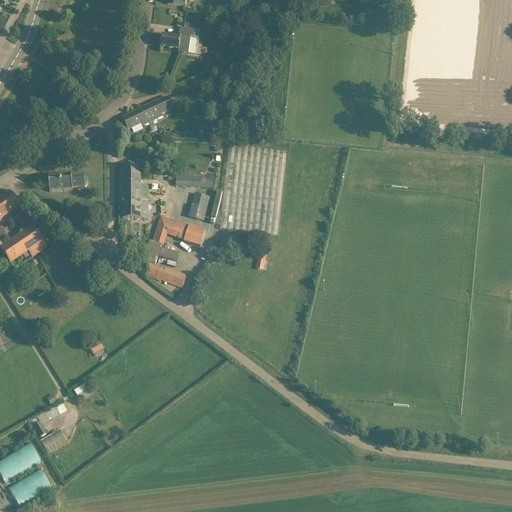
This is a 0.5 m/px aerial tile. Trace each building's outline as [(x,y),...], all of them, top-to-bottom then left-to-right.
[(161,48),(177,50),(177,53),(188,55),(191,38),(195,38),(196,30),(180,28),(179,36),(181,36),(180,39),(163,37),(161,48)] [(174,111),(169,98),(156,103),(123,119),(128,131),(142,125),(143,128),(163,119),(162,117),(174,111)] [(175,144),(175,156),(181,156),(181,162),(193,162),(193,144),(175,144)] [(220,230),(278,234),(284,154),(276,168),(270,165),(270,160),(266,158),(267,153),(261,162),(267,166),(260,165),(260,161),(257,159),(259,155),(262,155),(263,150),(228,148),(225,194),(214,193),(212,219),(220,220),(220,230)] [(123,168),(123,194),(148,194),(148,187),(141,187),(141,168),(133,168),(123,168)] [(194,173),(176,173),(175,188),(193,189),(194,173)] [(205,174),(204,189),(212,190),(213,174),(205,174)] [(50,193),(73,191),(73,190),(85,189),(88,185),(88,180),(84,177),(72,177),(72,176),(49,178),(50,193)] [(0,251),(8,264),(22,255),(25,259),(30,256),(31,258),(47,248),(33,226),(3,246),(0,240),(0,219),(19,207),(9,192),(0,198),(0,251)] [(148,220),(148,194),(123,194),(123,220),(133,220),(148,220)] [(192,205),(188,218),(203,222),(207,209),(192,205)] [(162,219),(154,244),(150,242),(144,261),(150,263),(156,265),(162,246),(164,247),(167,235),(202,246),(206,232),(162,219)] [(229,239),(227,246),(243,251),(245,244),(229,239)] [(266,256),(261,255),(258,255),(257,264),(264,266),(266,256)] [(182,289),(187,278),(156,265),(150,263),(146,276),(160,283),(161,281),(180,288),(182,289)] [(104,350),(98,340),(89,345),(87,345),(93,356),(104,350)] [(51,407),(58,402),(54,397),(53,395),(46,399),(51,407)] [(26,423),(30,430),(30,429),(37,441),(47,435),(40,423),(38,424),(35,417),(26,423)] [(45,450),(49,456),(66,445),(63,439),(45,450)] [(0,476),(5,485),(41,464),(28,443),(0,459),(0,476)] [(7,488),(19,509),(51,490),(39,469),(7,488)]
